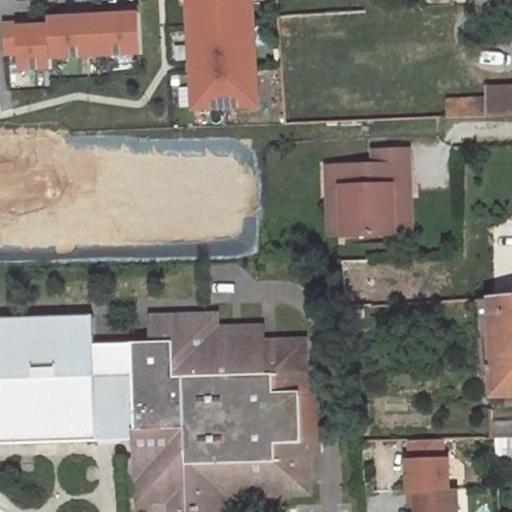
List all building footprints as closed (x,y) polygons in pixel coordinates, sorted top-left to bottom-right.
[(259,0),(188,0),(194,111),(264,108),(259,0)] [(416,6),(365,9),(366,18),(416,15),(416,6)] [(352,10),(283,14),(285,44),(323,41),(322,36),(353,33),(352,10)] [(511,85),(488,87),(488,98),(448,100),(447,115),(448,117),(511,114),(511,85)] [(344,185),(346,235),(395,233),(393,183),(410,182),(409,148),(373,149),(373,164),(329,166),(329,186),(344,185)] [(412,232),(411,183),(410,182),(393,183),(395,233),(412,232)] [(329,186),(331,236),(346,235),(344,185),(329,186)] [(511,272),(491,274),(493,298),(511,296),(511,272)] [(492,338),(493,396),(511,395),(511,296),(493,298),(479,298),(480,339),(492,338)] [(347,330),(369,329),(368,305),(346,306),(347,330)] [(135,343),(138,441),(139,503),(152,503),(152,493),(171,492),(171,502),(171,511),(207,511),(207,508),(218,508),(218,497),(229,497),(311,493),(311,454),(321,454),(319,393),(309,393),(307,342),(265,343),(265,328),(218,329),(218,315),(154,317),(154,342),(135,343)] [(0,444),(124,442),(121,344),(97,344),(96,316),(0,318),(0,444)] [(138,441),(135,343),(121,344),(124,442),(138,441)] [(511,420),(494,421),(494,438),(511,436),(511,420)] [(511,436),(494,438),(494,460),(511,459),(511,436)] [(408,460),(409,491),(452,489),(449,461),(444,461),(443,439),(411,440),(411,460),(408,460)] [(452,489),(409,491),(409,511),(461,511),(459,490),(452,491),(452,489)] [(152,493),(152,503),(171,502),(171,492),(152,493)] [(218,497),(218,508),(229,508),(229,497),(218,497)]
